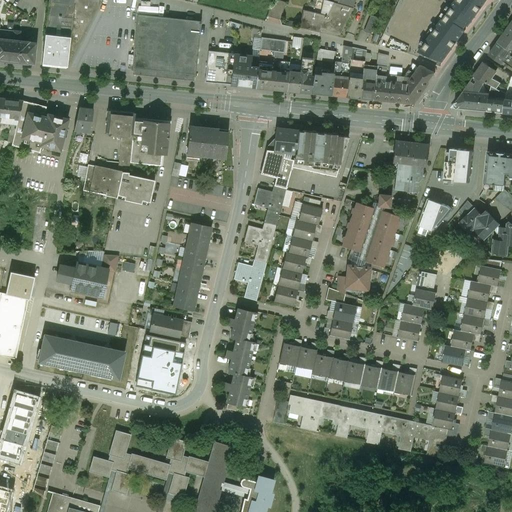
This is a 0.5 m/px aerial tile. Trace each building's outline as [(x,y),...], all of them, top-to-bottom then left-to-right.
[(48,0),(45,35),(70,37),(73,0),(48,0)] [(94,0),(91,0),(73,0),(70,37),(67,62),(68,62),(76,48),(77,39),(80,39),(81,29),(84,30),(85,20),(89,20),(90,11),(93,11),(94,0)] [(285,4),(273,0),(268,18),(280,21),(285,4)] [(455,0),(450,8),(451,8),(448,13),(447,12),(447,13),(446,15),(445,14),(445,15),(446,15),(443,20),(442,19),(437,26),(438,26),(436,30),(435,29),(432,33),(433,33),(431,37),(430,36),(425,43),(426,43),(423,48),(422,47),(418,52),(443,62),(466,31),(464,29),(467,25),(469,27),(470,24),(487,0),(455,0)] [(326,16),(303,11),(299,27),(312,30),(312,28),(339,35),(353,9),(333,3),(326,16)] [(201,22),(137,14),(131,70),(195,77),(201,22)] [(370,16),(363,32),(370,35),(377,19),(370,16)] [(511,24),(499,43),(509,50),(510,48),(511,49),(511,24)] [(13,30),(0,29),(0,38),(12,40),(13,30)] [(20,30),(13,30),(12,40),(19,40),(20,30)] [(70,37),(45,35),(41,65),(67,68),(67,62),(70,37)] [(12,40),(0,38),(0,60),(27,64),(27,63),(34,63),(36,42),(29,42),(29,41),(12,40)] [(283,52),(284,41),(261,38),(259,50),(283,52)] [(509,50),(499,43),(489,56),(501,64),(505,59),(511,63),(511,49),(510,48),(509,50)] [(352,48),(343,46),(341,62),(350,63),(350,60),(352,48)] [(317,59),(334,62),(336,51),(319,48),(317,59)] [(250,66),(251,56),(223,53),(207,51),(204,82),(230,85),(255,88),(257,69),(258,67),(250,66)] [(377,63),(388,65),(390,55),(379,53),(377,63)] [(301,57),(300,73),(305,73),(310,74),(311,58),(301,57)] [(364,62),(350,60),(350,63),(348,77),(348,79),(361,80),(364,65),(364,62)] [(290,62),(281,61),(279,62),(277,63),(277,66),(278,68),(280,69),(282,69),(282,72),(289,73),(289,72),(290,62)] [(341,62),(335,61),(334,73),(334,75),(348,77),(350,63),(341,62)] [(272,63),(259,62),(258,67),(257,69),(272,71),(272,63)] [(496,71),(484,63),(475,76),(484,82),(491,86),(497,89),(500,83),(491,77),(496,71)] [(376,67),(364,65),(361,80),(375,82),(375,80),(375,75),(376,67)] [(413,73),(406,84),(397,83),(395,103),(412,105),(435,73),(419,66),(413,73)] [(272,71),(257,69),(255,88),(263,89),(279,90),(287,91),(289,73),(282,72),(272,71)] [(403,77),(396,76),(395,82),(397,83),(406,84),(413,73),(408,70),(403,77)] [(300,73),(289,72),(289,73),(287,91),(297,92),(300,73)] [(334,73),(320,72),(320,75),(314,74),(313,77),(310,94),(332,96),(334,75),(334,73)] [(305,76),(305,73),(300,73),(297,92),(310,94),(313,77),(305,76)] [(348,77),(334,75),(332,96),(345,97),(348,79),(348,77)] [(474,110),(483,85),(484,82),(475,76),(454,104),(457,109),(474,110)] [(511,76),(505,94),(505,98),(503,113),(511,114),(511,76)] [(361,80),(348,79),(345,97),(359,99),(361,80)] [(375,82),(361,80),(359,99),(372,100),(375,82)] [(385,81),(375,80),(375,82),(372,100),(395,103),(397,83),(395,82),(385,81)] [(483,85),(474,110),(486,112),(488,97),(489,94),(486,94),(483,85)] [(497,89),(491,86),(489,94),(488,97),(494,97),(497,89)] [(494,97),(488,97),(486,112),(503,113),(505,98),(494,97)] [(23,101),(0,98),(0,124),(1,124),(1,122),(13,124),(14,119),(18,120),(23,102),(23,101)] [(47,107),(23,102),(18,120),(12,146),(35,152),(36,150),(40,151),(42,146),(60,151),(67,120),(45,114),(47,107)] [(94,109),(80,107),(74,132),(90,134),(94,109)] [(135,113),(108,111),(106,132),(114,133),(114,137),(119,137),(120,134),(122,134),(133,135),(134,121),(135,113)] [(143,122),(134,121),(133,135),(130,163),(161,166),(162,154),(166,155),(169,123),(144,120),(143,122)] [(212,131),(190,129),(190,127),(189,127),(187,155),(225,158),(228,131),(212,129),(212,131)] [(298,131),(276,129),(274,151),(296,154),(298,131)] [(349,137),(298,131),(296,154),(291,168),(336,177),(349,137)] [(133,135),(122,134),(118,172),(122,172),(123,170),(129,170),(130,163),(133,135)] [(12,143),(5,141),(3,153),(9,155),(12,143)] [(429,146),(395,142),(392,162),(393,162),(392,174),(396,175),(394,190),(406,191),(419,192),(421,183),(424,180),(425,166),(427,166),(429,146)] [(476,151),(447,148),(434,184),(462,194),(468,181),(471,183),(473,169),(470,168),(475,157),(476,151)] [(296,154),(274,151),(266,150),(260,174),(276,178),(274,186),(286,189),(291,168),(296,154)] [(497,154),(488,153),(484,188),(494,190),(494,183),(504,184),(506,172),(506,164),(505,164),(506,155),(505,155),(505,154),(497,153),(497,154)] [(181,164),(175,163),(172,176),(178,177),(181,164)] [(118,172),(88,165),(83,191),(106,195),(105,196),(116,199),(117,196),(122,172),(118,172)] [(155,181),(129,175),(129,173),(122,172),(117,196),(125,197),(124,201),(142,205),(142,201),(150,203),(155,181)] [(462,194),(434,184),(417,228),(432,233),(458,201),(462,194)] [(286,189),(274,186),(272,192),(272,193),(284,196),(286,189)] [(284,196),(272,193),(272,192),(258,189),(254,205),(255,205),(268,208),(264,223),(276,226),(284,196)] [(406,191),(394,190),(392,201),(404,202),(406,191)] [(511,195),(504,190),(495,199),(511,211),(511,195)] [(390,197),(380,196),(379,203),(378,206),(385,207),(389,207),(390,197)] [(321,201),(309,198),(307,205),(319,208),(321,201)] [(468,201),(459,211),(464,216),(467,213),(468,215),(475,208),(468,201)] [(373,203),(371,208),(356,203),(354,209),(356,210),(353,218),(352,217),(349,224),(351,224),(349,232),(347,232),(345,238),(347,239),(344,246),(342,246),(342,247),(351,250),(348,260),(351,260),(350,266),(368,268),(370,263),(383,268),(383,267),(382,267),(385,256),(387,257),(389,250),(387,250),(391,239),(392,240),(394,234),(393,233),(396,223),(398,223),(400,217),(383,212),(385,207),(378,206),(379,203),(373,203)] [(307,205),(302,204),(298,221),(318,225),(322,209),(319,208),(307,205)] [(482,215),(475,208),(468,215),(460,223),(470,234),(475,230),(485,240),(495,231),(498,227),(500,225),(490,215),(490,214),(487,212),(485,212),(482,215)] [(298,221),(296,220),(292,237),(312,241),(314,232),(320,233),(322,226),(318,225),(298,221)] [(276,226),(264,223),(262,230),(274,233),(276,226)] [(211,228),(191,224),(189,236),(209,240),(211,228)] [(262,230),(248,226),(244,242),(245,242),(258,245),(254,261),(266,264),(274,233),(262,230)] [(511,227),(510,227),(510,228),(498,227),(495,231),(497,234),(499,234),(498,240),(493,240),(492,254),(508,256),(509,246),(511,246),(511,227)] [(209,240),(189,236),(186,248),(206,252),(209,240)] [(312,241),(292,237),(288,253),(308,258),(310,248),(316,250),(318,243),(312,241)] [(156,247),(150,246),(147,258),(153,259),(156,247)] [(206,252),(186,248),(184,259),(204,264),(206,252)] [(288,253),(286,253),(282,269),(302,274),(304,264),(310,266),(312,259),(308,258),(288,253)] [(118,256),(104,255),(101,268),(108,270),(115,272),(118,256)] [(204,264),(184,259),(181,271),(201,275),(204,264)] [(502,262),(490,260),(489,268),(501,270),(502,262)] [(266,264),(254,261),(252,267),(252,268),(264,271),(266,264)] [(124,262),(123,270),(134,272),(135,263),(124,262)] [(101,268),(77,263),(75,269),(60,265),(56,281),(72,284),(71,290),(102,297),(106,280),(108,270),(101,268)] [(252,267),(238,263),(234,279),(235,280),(235,279),(248,283),(244,298),(256,301),(264,271),(252,268),(252,267)] [(350,266),(348,266),(346,277),(345,288),(346,288),(350,288),(350,290),(362,291),(363,290),(367,290),(369,268),(350,266)] [(489,268),(482,266),(480,277),(481,277),(480,283),(498,287),(501,270),(489,268)] [(302,274),(282,269),(278,285),(297,290),(304,292),(305,285),(299,283),(302,274)] [(115,272),(108,270),(106,280),(112,281),(115,272)] [(201,275),(181,271),(179,283),(198,287),(201,275)] [(35,277),(10,272),(6,294),(29,299),(29,300),(30,300),(35,277)] [(437,275),(425,273),(424,279),(436,281),(437,275)] [(346,277),(339,276),(337,291),(345,294),(346,288),(345,288),(346,277)] [(480,283),(472,282),(470,292),(471,292),(470,298),(488,302),(490,292),(496,294),(498,287),(480,283)] [(198,287),(179,283),(176,294),(196,299),(198,287)] [(435,287),(423,284),(422,290),(434,292),(435,287)] [(297,290),(278,285),(274,302),(300,309),(301,301),(295,300),(297,290)] [(337,291),(328,288),(326,300),(336,302),(343,304),(345,294),(337,291)] [(422,290),(417,289),(413,306),(425,308),(433,310),(437,293),(434,292),(422,290)] [(6,294),(0,292),(0,355),(16,359),(29,300),(29,299),(6,294)] [(196,299),(176,294),(173,306),(193,311),(196,299)] [(470,298),(469,298),(467,308),(468,309),(467,315),(484,319),(486,309),(493,310),(494,303),(488,302),(470,298)] [(343,304),(336,302),(334,312),(328,311),(326,318),(333,319),(352,323),(356,307),(343,304)] [(413,306),(406,304),(402,321),(422,325),(425,308),(413,306)] [(237,339),(248,341),(255,313),(238,309),(235,320),(230,319),(228,325),(234,326),(231,338),(237,339)] [(183,321),(153,315),(150,331),(179,337),(183,321)] [(467,315),(465,315),(463,325),(464,325),(463,332),(481,335),(483,325),(489,327),(491,320),(484,319),(467,315)] [(352,323),(333,319),(331,329),(324,328),(323,335),(348,340),(352,323)] [(192,323),(183,321),(179,337),(188,339),(192,323)] [(422,325),(402,321),(398,338),(418,342),(422,325)] [(463,332),(455,330),(453,341),(455,341),(453,347),(471,351),(473,341),(480,342),(481,335),(463,332)] [(126,354),(46,336),(40,359),(121,377),(126,354)] [(134,387),(174,395),(185,344),(145,336),(134,387)] [(234,374),(245,376),(254,343),(248,341),(237,339),(233,352),(228,351),(226,357),(232,359),(228,373),(234,374)] [(293,345),(283,343),(279,362),(280,363),(280,361),(286,363),(285,364),(296,366),(296,365),(300,347),(301,340),(294,339),(293,345)] [(309,349),(300,347),(296,365),(302,366),(301,367),(313,370),(316,354),(318,344),(311,342),(309,349)] [(453,347),(447,346),(445,356),(446,356),(445,363),(462,367),(464,356),(471,358),(472,351),(471,351),(453,347)] [(325,356),(316,354),(313,370),(312,373),(317,374),(317,375),(328,377),(329,376),(332,358),(334,351),(327,350),(325,356)] [(342,360),(332,358),(329,376),(334,377),(334,378),(345,381),(345,380),(349,361),(351,355),(344,354),(342,360)] [(360,357),(358,363),(349,361),(345,380),(351,381),(350,382),(361,385),(366,365),(367,359),(360,357)] [(376,360),(375,367),(366,365),(362,384),(367,385),(367,386),(378,388),(378,387),(382,368),(384,362),(376,360)] [(392,370),(382,368),(378,387),(384,388),(383,389),(395,392),(395,390),(399,372),(400,366),(393,364),(392,370)] [(408,374),(399,372),(395,390),(401,392),(400,393),(412,395),(417,370),(409,368),(408,374)] [(245,376),(234,374),(231,385),(226,383),(224,389),(230,391),(227,402),(244,406),(251,378),(245,376)] [(462,380),(445,376),(444,382),(442,382),(440,392),(459,396),(465,398),(467,391),(460,389),(462,380)] [(511,381),(496,378),(495,385),(501,386),(499,396),(511,399),(511,381)] [(292,384),(280,381),(279,387),(290,389),(292,384)] [(3,438),(0,448),(0,453),(16,458),(18,452),(21,453),(27,432),(24,431),(26,425),(29,426),(30,421),(28,420),(29,414),(32,415),(33,409),(31,408),(32,403),(35,403),(37,398),(17,392),(15,397),(17,398),(16,404),(13,403),(12,408),(14,409),(12,415),(10,415),(8,420),(11,420),(9,427),(7,426),(5,431),(6,432),(4,438),(3,438)] [(459,396),(441,393),(440,399),(438,398),(436,409),(455,413),(462,414),(463,408),(457,407),(459,396)] [(511,399),(499,396),(493,395),(492,402),(498,403),(496,413),(511,416),(511,399)] [(322,402),(306,399),(290,396),(289,402),(288,404),(291,404),(289,413),(298,415),(299,412),(306,413),(303,427),(300,427),(300,428),(316,431),(319,415),(322,403),(322,402)] [(289,402),(277,399),(276,405),(287,408),(288,404),(289,402)] [(239,406),(228,403),(226,409),(237,412),(239,406)] [(353,410),(322,403),(319,415),(333,418),(332,419),(339,421),(336,436),(347,438),(351,422),(353,410),(354,409),(353,409),(353,410)] [(287,408),(276,405),(275,411),(286,413),(287,408)] [(249,409),(239,406),(237,412),(248,414),(249,409)] [(455,413),(437,409),(436,415),(435,415),(433,425),(459,431),(460,424),(453,423),(455,413)] [(379,416),(353,410),(351,422),(364,424),(363,427),(371,428),(368,442),(379,445),(383,428),(385,417),(385,415),(380,414),(379,416)] [(286,413),(275,411),(274,416),(285,419),(286,413)] [(511,416),(496,413),(489,412),(488,418),(494,420),(492,430),(511,434),(511,429),(511,416)] [(285,419),(274,416),(273,422),(284,424),(285,419)] [(411,421),(410,422),(385,417),(383,428),(396,431),(395,432),(403,434),(400,449),(411,452),(415,435),(417,422),(411,421)] [(433,425),(417,422),(415,435),(434,439),(430,456),(443,458),(448,436),(457,438),(459,431),(433,425)] [(63,429),(51,425),(48,436),(60,440),(63,429)] [(492,430),(486,428),(485,435),(491,436),(489,446),(508,450),(511,434),(492,430)] [(130,435),(115,431),(108,455),(109,455),(108,461),(93,456),(89,471),(108,477),(110,469),(116,471),(111,490),(126,494),(131,475),(126,473),(128,469),(166,479),(168,472),(173,474),(168,493),(183,497),(189,478),(184,476),(185,472),(204,477),(208,462),(189,457),(188,458),(182,456),(186,442),(172,438),(166,457),(171,459),(170,465),(132,454),(131,455),(125,453),(130,435)] [(59,443),(47,440),(44,448),(56,452),(59,443)] [(208,462),(204,477),(194,511),(214,511),(233,447),(214,442),(208,462)] [(489,446),(483,445),(481,451),(488,453),(485,463),(503,467),(504,460),(506,460),(508,450),(489,446)] [(55,455),(44,452),(41,460),(53,464),(55,455)] [(52,467),(40,464),(38,472),(50,476),(52,467)] [(156,511),(104,511),(111,490),(116,471),(110,469),(108,477),(100,506),(98,511),(162,511),(168,493),(173,474),(168,472),(166,479),(156,511)] [(49,479),(37,476),(34,484),(46,488),(49,479)] [(257,481),(245,478),(243,478),(242,479),(241,479),(241,480),(240,481),(240,483),(240,484),(241,485),(242,486),(243,487),(249,489),(247,499),(244,498),(240,511),(264,511),(266,506),(269,507),(273,494),(270,493),(274,480),(258,476),(257,481)] [(0,511),(1,511),(2,508),(4,509),(6,503),(4,502),(5,497),(8,498),(10,492),(0,489),(0,511)] [(98,511),(100,506),(53,492),(47,511),(98,511)]
